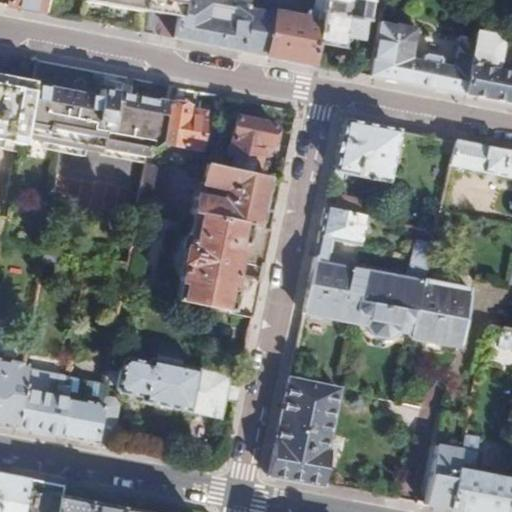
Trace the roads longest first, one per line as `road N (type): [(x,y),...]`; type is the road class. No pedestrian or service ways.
road 1 (residential): [(325,94),(236,497)]
road 2 (residential): [(325,94),(0,29)]
road 3 (residential): [(0,454),(236,497)]
road 4 (residential): [(511,129),(325,94)]
